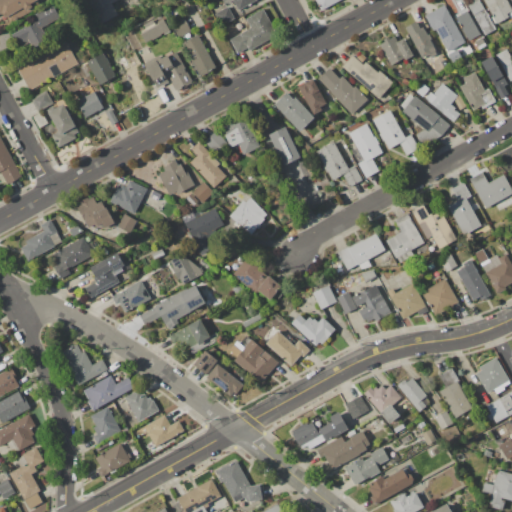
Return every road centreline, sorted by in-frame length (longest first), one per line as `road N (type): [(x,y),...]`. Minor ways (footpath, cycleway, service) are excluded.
road 1 (tertiary): [(87,511),(365,359),(511,320)]
road 2 (residential): [(0,221),(396,0)]
road 3 (residential): [(339,511),(130,349),(59,312),(12,303),(0,283)]
road 4 (residential): [(299,256),(317,236),(511,126)]
road 5 (residential): [(65,511),(64,416),(12,303)]
